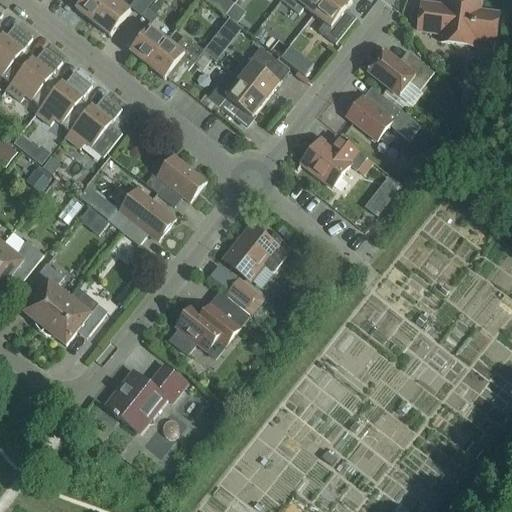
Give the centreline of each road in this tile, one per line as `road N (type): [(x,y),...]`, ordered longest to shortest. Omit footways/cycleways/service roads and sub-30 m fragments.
road 1 (residential): [(0,348),(64,399),(250,182)]
road 2 (residential): [(250,182),(15,0)]
road 3 (residential): [(250,182),(396,0)]
road 4 (residential): [(372,273),(250,182)]
